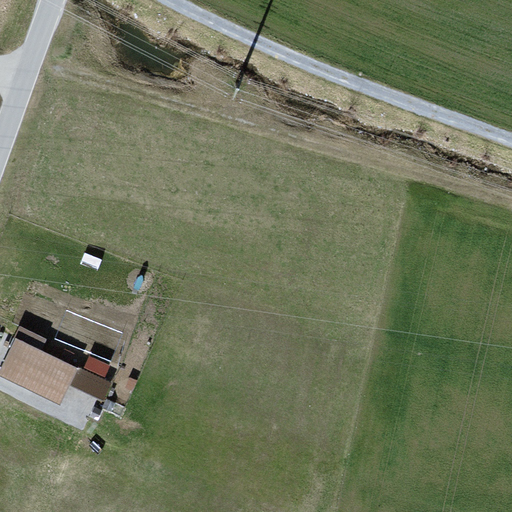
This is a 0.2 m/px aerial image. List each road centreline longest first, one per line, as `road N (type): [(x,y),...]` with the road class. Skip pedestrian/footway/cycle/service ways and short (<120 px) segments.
road 1 (track): [(32,52),(511,198)]
road 2 (track): [(173,0),(324,70),(511,139)]
road 3 (unclassified): [(0,143),(52,0)]
